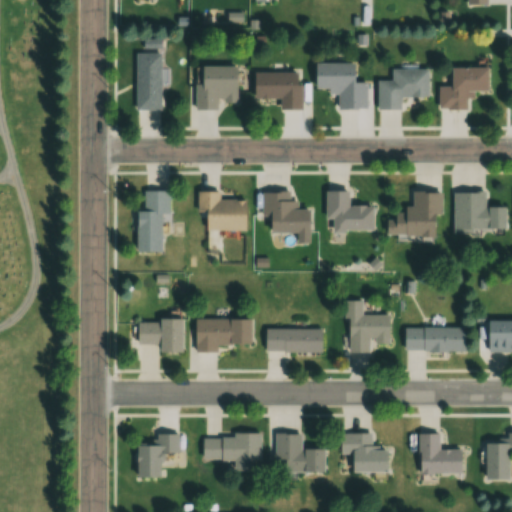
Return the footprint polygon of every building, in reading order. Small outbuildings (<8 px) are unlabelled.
[(153,58),(153,115),(128,114),(128,58),(153,58)] [(311,63),(312,89),(326,89),(326,94),(336,94),(336,108),(366,107),(366,81),(351,81),(351,62),(311,63)] [(215,109),(215,100),(234,100),(234,66),(197,66),(197,84),(193,84),(192,109),(215,109)] [(467,109),(467,90),(485,90),(485,67),(449,67),(449,86),(437,86),(437,109),(467,109)] [(426,96),(426,69),(390,69),(390,80),(375,80),(375,108),(399,108),(399,95),(426,96)] [(278,109),(300,109),(300,72),(251,72),(251,98),(278,98),(278,109)] [(159,212),(168,213),(168,190),(143,190),(142,209),(134,209),(134,251),(159,251),(159,212)] [(323,219),(329,219),(330,232),(371,231),(371,205),(347,205),(347,190),(323,190),(323,219)] [(243,199),(217,199),(217,191),(195,191),(195,213),(203,213),(203,229),(244,229),(243,199)] [(289,191),(262,192),(263,233),(293,232),(294,243),(307,242),(306,208),(295,209),(295,200),(289,200),(289,191)] [(431,236),(431,214),(440,214),(440,191),(411,191),(411,207),(403,206),(403,215),(384,215),(384,235),(431,236)] [(451,191),(451,232),(503,232),(502,206),(483,206),(483,191),(451,191)] [(387,314),(361,314),(361,300),(344,300),(344,351),(368,351),(368,342),(388,342),(387,314)] [(136,343),(158,343),(158,351),(180,351),(180,319),(136,319),(136,343)] [(215,351),(215,344),(248,344),(248,319),(193,319),(193,351),(215,351)] [(511,319),(485,320),(485,350),(511,349),(511,319)] [(402,327),(402,350),(463,350),(463,327),(402,327)] [(313,335),(313,358),(259,357),(259,334),(313,335)] [(349,473),(385,472),(384,444),(371,445),(371,432),(338,433),(338,454),(349,454),(349,473)] [(484,443),(483,478),(506,479),(506,452),(511,451),(511,432),(506,433),(506,443),(484,443)] [(133,445),(133,477),(159,477),(159,452),(177,452),(177,433),(155,433),(155,445),(133,445)] [(231,471),(248,471),(248,461),(258,461),(258,433),(200,434),(201,460),(231,459),(231,471)] [(417,472),(460,472),(460,448),(437,449),(437,433),(416,433),(417,472)] [(322,448),(300,448),(300,434),(273,434),(273,460),(281,460),(281,472),(322,472),(322,448)]
